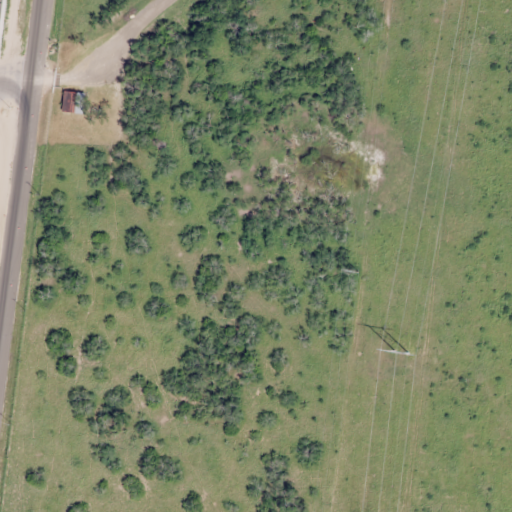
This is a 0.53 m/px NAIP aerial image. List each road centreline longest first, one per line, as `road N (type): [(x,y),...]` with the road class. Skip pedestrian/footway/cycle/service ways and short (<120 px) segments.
road 1 (motorway): [(0,292),(24,95)]
road 2 (residential): [(24,95),(74,86),(167,0)]
